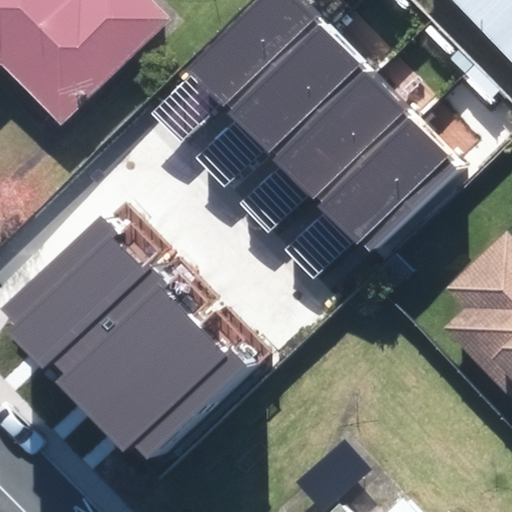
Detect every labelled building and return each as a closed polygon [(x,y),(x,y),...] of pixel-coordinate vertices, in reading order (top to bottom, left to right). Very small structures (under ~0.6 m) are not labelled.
[(0,0),(0,66),(9,59),(65,122),(181,19),(164,0),(0,0)] [(332,38),(297,0),(280,0),(228,48),(270,94),(332,38)] [(511,0),(453,0),(511,60),(511,0)] [(257,120),(202,132),(211,169),(165,180),(185,268),(132,280),(148,346),(301,311),(257,120)] [(511,230),(511,231),(452,288),(467,303),(448,321),(491,366),(500,357),(511,369),(511,230)] [(425,511),(350,436),(304,481),(333,511),(425,511)]
